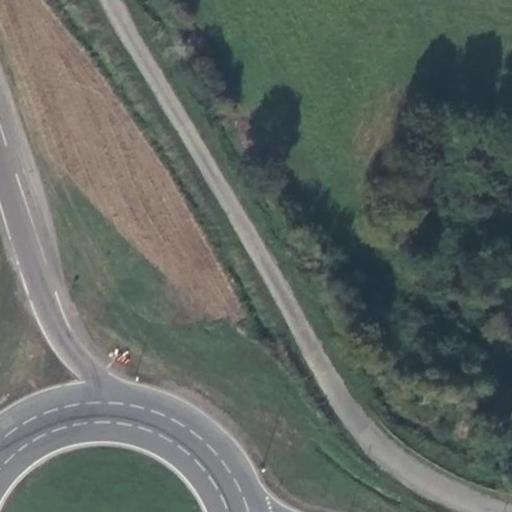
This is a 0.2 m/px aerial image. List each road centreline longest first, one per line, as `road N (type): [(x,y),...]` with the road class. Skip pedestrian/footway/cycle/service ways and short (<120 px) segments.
road 1 (unclassified): [(502,511),(414,474),(355,419),(111,0)]
road 2 (trunk): [(128,404),(93,375),(53,321),(0,162)]
road 3 (primary): [(248,509),(230,471),(202,440),(128,404)]
road 4 (primary): [(128,404),(51,410),(0,440)]
